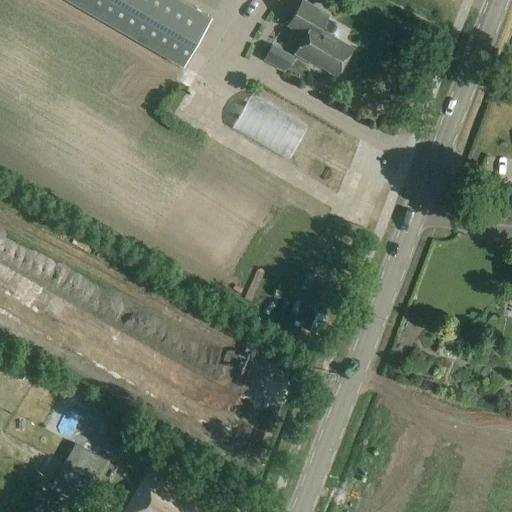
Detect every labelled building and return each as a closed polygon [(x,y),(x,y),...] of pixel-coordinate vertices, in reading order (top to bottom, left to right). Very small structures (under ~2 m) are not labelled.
[(63,0),(181,67),(209,19),(175,0),(63,0)] [(335,76),(351,49),(319,31),(327,16),(301,1),(286,26),(304,36),(293,55),(307,63),(308,61),(335,76)] [(272,46),(263,61),(284,72),(292,57),(272,46)] [(90,396),(84,405),(105,418),(111,409),(90,396)] [(88,497),(108,461),(75,443),(55,479),(88,497)] [(190,511),(196,503),(148,475),(125,511),(190,511)]
